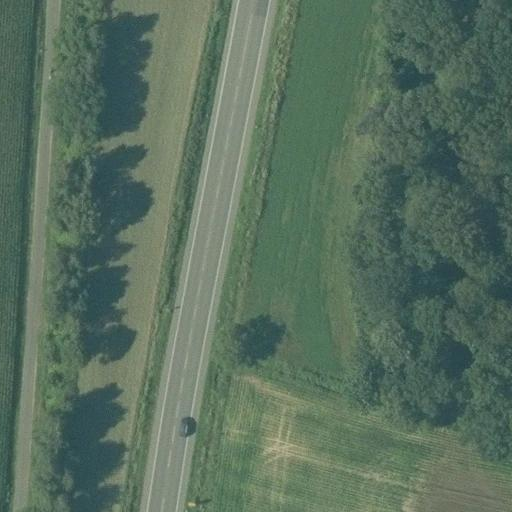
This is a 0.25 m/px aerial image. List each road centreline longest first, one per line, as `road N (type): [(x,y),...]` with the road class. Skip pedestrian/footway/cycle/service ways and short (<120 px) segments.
road 1 (primary): [(257,0),(162,511)]
road 2 (unclassified): [(18,511),(50,0)]
